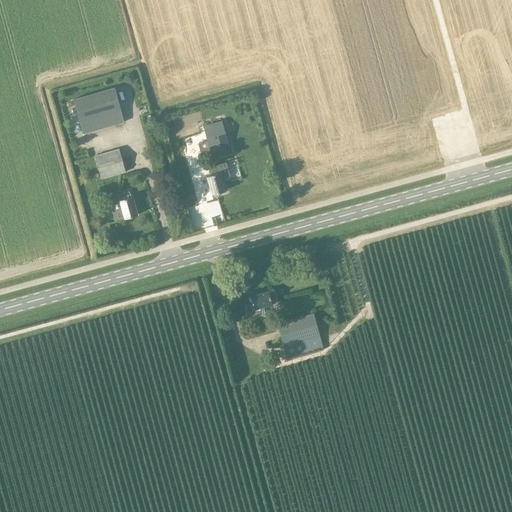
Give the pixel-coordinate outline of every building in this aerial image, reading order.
[(82,134),(124,122),(114,88),(72,100),(82,134)] [(208,149),(215,147),(227,144),(221,122),(202,126),(208,149)] [(227,144),(215,147),(216,154),(229,151),(227,144)] [(118,149),(94,156),(100,179),(125,172),(118,149)] [(209,175),(206,176),(211,195),(224,191),(221,178),(230,176),(226,162),(207,167),(209,175)] [(123,218),(137,215),(132,197),(131,197),(128,191),(120,193),(122,199),(118,200),(123,218)] [(274,291),(273,291),(273,289),(268,290),(269,292),(268,292),(268,291),(249,296),(252,305),(244,306),(246,318),(263,316),(262,307),(271,304),(270,301),(276,299),(274,291)] [(286,358),(322,348),(313,314),(277,324),(286,358)]
